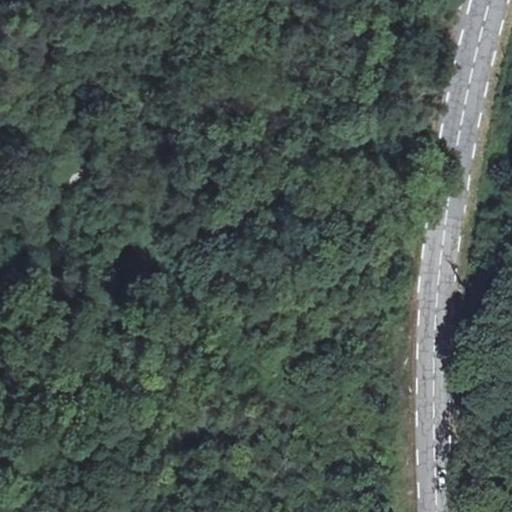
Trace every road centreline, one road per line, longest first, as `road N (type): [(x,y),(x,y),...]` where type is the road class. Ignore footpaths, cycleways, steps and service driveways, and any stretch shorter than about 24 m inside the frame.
road 1 (secondary): [(437,511),(436,294),(492,0)]
road 2 (track): [(0,269),(35,217),(126,125),(220,0)]
